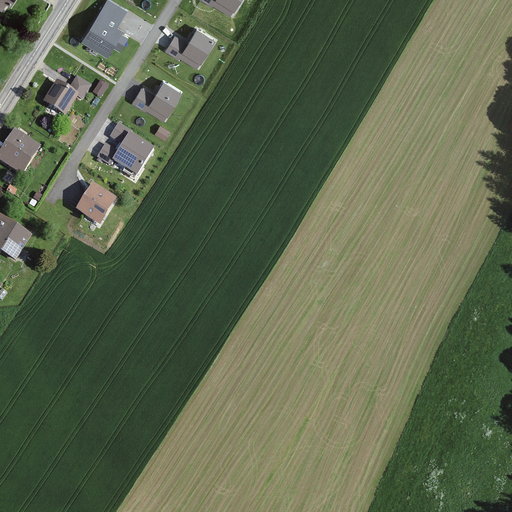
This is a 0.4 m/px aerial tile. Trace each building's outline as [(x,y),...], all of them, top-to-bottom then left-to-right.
[(13,0),(0,0),(0,7),(6,12),(13,0)] [(127,10),(111,0),(106,0),(81,39),(108,56),(124,30),(118,25),(127,10)] [(200,0),(231,19),(242,0),(200,0)] [(187,44),(175,37),(165,52),(179,61),(180,59),(198,70),(215,41),(197,28),(187,44)] [(76,75),(69,87),(57,79),(43,100),(65,114),(77,96),(82,100),(92,85),(76,75)] [(100,79),(95,93),(105,96),(110,82),(100,79)] [(153,95),(141,88),(132,103),(163,121),(183,93),(163,80),(153,95)] [(131,132),(119,124),(111,138),(121,145),(118,152),(106,145),(98,158),(111,166),(114,162),(138,177),(154,150),(130,133),(131,132)] [(41,146),(14,128),(0,149),(0,159),(22,174),(41,146)] [(117,196),(93,181),(75,209),(99,225),(117,196)] [(0,214),(0,251),(14,261),(31,235),(0,214)]
